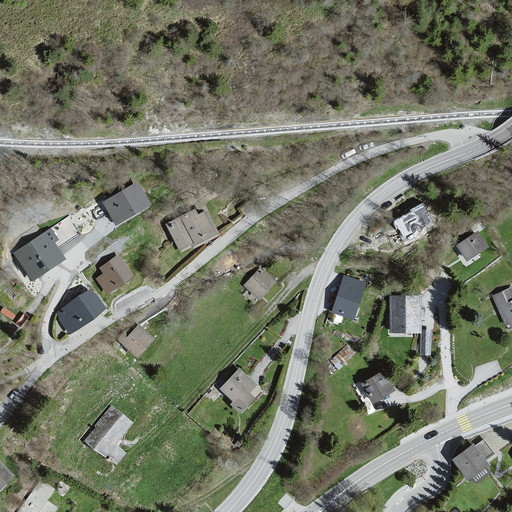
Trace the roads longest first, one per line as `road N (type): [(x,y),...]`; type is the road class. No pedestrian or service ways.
road 1 (residential): [(467,152),(454,137),(427,137),(316,178),(174,281),(59,351)]
road 2 (secondary): [(227,511),(281,428),(317,285),(341,236),(391,187),(467,152)]
road 3 (secondary): [(434,436),(318,511)]
